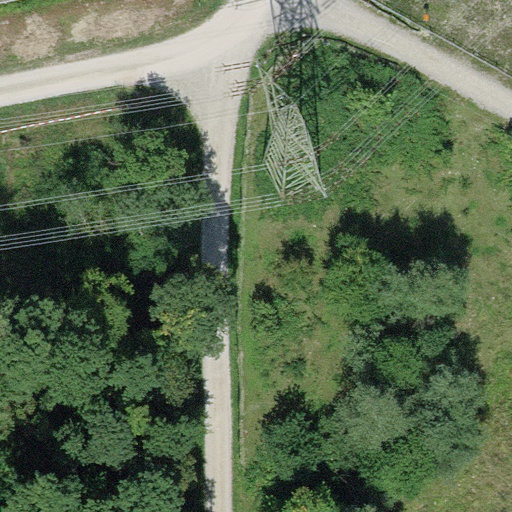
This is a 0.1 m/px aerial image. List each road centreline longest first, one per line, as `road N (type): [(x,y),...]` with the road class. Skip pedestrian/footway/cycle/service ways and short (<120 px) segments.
road 1 (track): [(261,0),(219,53),(223,511)]
road 2 (track): [(219,53),(0,96)]
road 3 (track): [(511,99),(326,0)]
